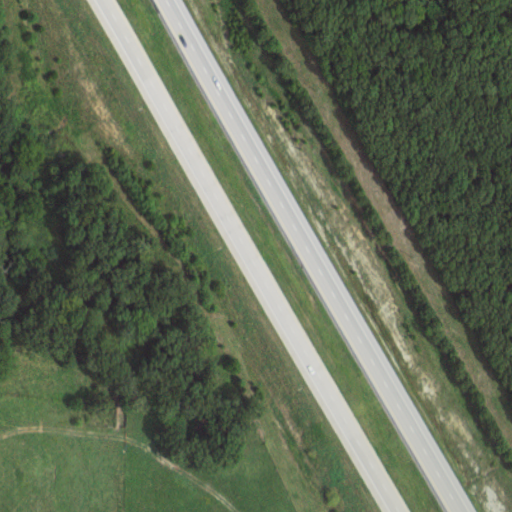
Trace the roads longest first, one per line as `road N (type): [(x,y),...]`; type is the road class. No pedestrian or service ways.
road 1 (trunk): [(463,511),(168,0)]
road 2 (trunk): [(120,0),(414,511)]
